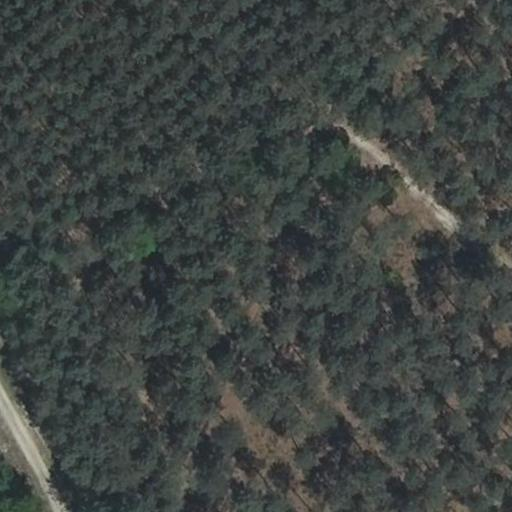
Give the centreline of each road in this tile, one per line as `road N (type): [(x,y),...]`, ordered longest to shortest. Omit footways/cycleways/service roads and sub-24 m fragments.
road 1 (track): [(0,240),(236,167),(294,125),(343,125),(511,258)]
road 2 (track): [(343,125),(479,0)]
road 3 (track): [(0,390),(63,511)]
